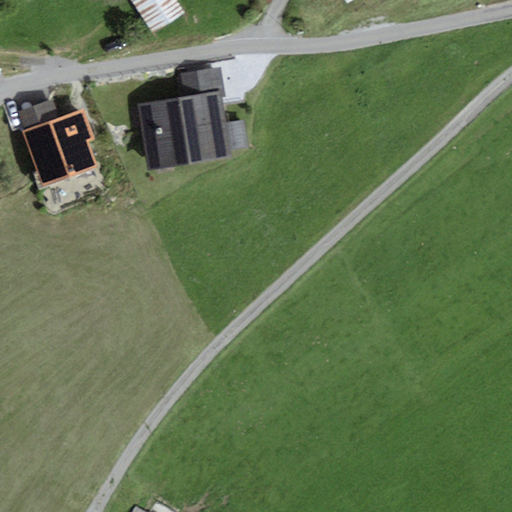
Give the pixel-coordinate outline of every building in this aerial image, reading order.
[(179,0),(141,0),(137,3),(160,38),(191,18),(179,0)] [(184,97),(224,90),(220,68),(180,75),(184,97)] [(149,172),(235,158),(234,149),(229,123),(224,90),(184,97),(138,105),(149,172)] [(16,113),(23,133),(60,119),(53,100),(16,113)] [(23,133),(43,187),(97,168),(88,143),(95,141),(84,111),(60,119),(23,133)] [(244,120),(229,123),(234,149),(249,147),(244,120)]
